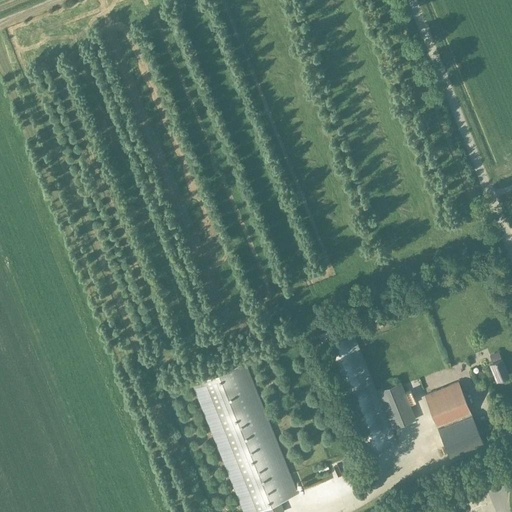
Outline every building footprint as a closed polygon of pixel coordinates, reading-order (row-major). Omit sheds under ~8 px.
[(366,456),(391,446),(397,443),(348,321),(317,333),(366,456)] [(496,379),(508,374),(501,357),(500,357),(498,352),(489,355),(492,361),(489,362),(496,379)] [(243,363),(193,383),(245,511),(250,511),(262,507),(264,511),(282,511),(284,511),(279,500),(298,493),(297,489),(294,490),(243,363)] [(392,428),(415,419),(400,380),(377,390),(392,428)] [(438,428),(471,414),(458,381),(425,395),(438,428)] [(471,414),(438,428),(437,428),(449,456),(483,443),(471,414)] [(333,491),(329,480),(320,483),(324,494),(333,491)]
